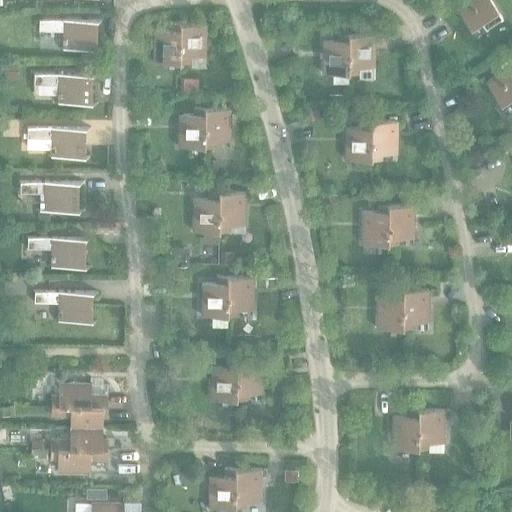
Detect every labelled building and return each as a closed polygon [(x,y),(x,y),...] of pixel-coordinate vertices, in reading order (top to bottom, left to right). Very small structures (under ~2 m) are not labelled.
[(480,21),(485,28),(502,17),(490,0),(463,0),(455,6),(470,27),(480,21)] [(62,48),(96,49),(96,19),(38,18),(38,30),(62,30),(62,48)] [(179,62),(180,23),(169,22),(169,30),(154,29),(153,62),(179,62)] [(180,23),(179,62),(190,62),(190,55),(205,56),(205,23),(180,23)] [(347,73),(348,33),(338,33),(338,40),(322,40),(322,72),(347,73)] [(348,33),(347,73),(358,73),(358,66),(374,66),(374,34),(348,33)] [(510,97),(511,99),(511,63),(508,58),(499,64),(503,70),(485,82),(500,104),(510,97)] [(4,61),(4,80),(17,80),(17,61),(4,61)] [(57,102),(91,103),(91,73),(33,72),(33,84),(57,85),(57,102)] [(203,147),(204,107),(193,107),(193,114),(178,114),(178,146),(203,147)] [(204,107),(203,147),(214,147),(214,140),(229,140),(230,107),(204,107)] [(370,159),(371,120),(360,120),(360,127),(345,126),(344,159),(370,159)] [(371,120),(370,159),(381,160),(381,152),(396,153),(397,120),(371,120)] [(50,156),(84,156),(84,127),(27,126),(26,138),(50,138),(50,156)] [(39,210),(77,210),(78,181),(20,180),(19,192),(39,193),(39,210)] [(218,231),(219,191),(208,191),(208,198),(193,198),(192,231),(218,231)] [(219,191),(218,231),(229,231),(229,224),(244,224),(244,192),(219,191)] [(387,244),(388,204),(377,204),(377,211),(362,211),(361,243),(387,244)] [(388,204),(387,244),(398,244),(398,237),(413,237),(414,205),(388,204)] [(50,266),(84,266),(85,237),(27,236),(27,248),(51,248),(50,266)] [(226,315),(227,276),(216,276),(216,283),(201,282),(201,315),(226,315)] [(227,276),(226,315),(237,315),(237,308),(253,308),(253,276),(227,276)] [(401,328),(402,288),(391,288),(391,295),(376,295),(376,327),(401,328)] [(402,288),(401,328),(412,328),(412,321),(427,321),(428,289),(402,288)] [(57,320),(91,320),(92,291),(34,290),(33,302),(57,302),(57,320)] [(235,399),(236,360),(226,359),(225,367),(210,366),(210,399),(235,399)] [(236,360),(235,399),(246,399),(246,392),(261,392),(262,360),(236,360)] [(50,404),(107,405),(107,394),(90,394),(90,383),(58,382),(58,395),(50,394),(50,404)] [(107,416),(107,405),(50,404),(50,414),(70,415),(69,426),(102,427),(102,416),(107,416)] [(417,448),(418,409),(407,409),(407,416),(392,416),(391,448),(417,448)] [(418,409),(417,448),(428,448),(428,441),(443,441),(444,409),(418,409)] [(101,437),(102,427),(69,426),(69,438),(50,438),(50,448),(106,448),(106,437),(101,437)] [(106,459),(106,448),(50,448),(50,458),(57,458),(57,470),(89,471),(89,459),(106,459)] [(234,507),(234,468),(224,467),(224,475),(209,474),(208,507),(234,507)] [(234,468),(234,507),(244,507),(245,500),(260,500),(260,468),(234,468)] [(122,511),(123,502),(91,502),(90,511),(122,511)]
